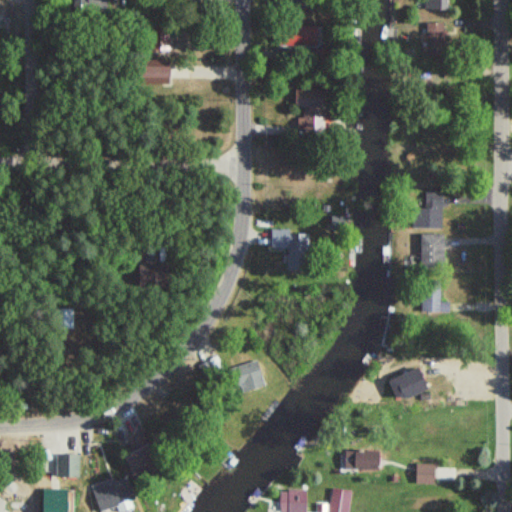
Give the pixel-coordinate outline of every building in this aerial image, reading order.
[(420,0),(421,12),(445,12),(444,0),(420,0)] [(318,90),(291,92),(292,109),(301,108),(302,119),(319,118),(318,90)] [(440,230),(440,193),(423,193),(423,210),(410,210),(410,230),(440,230)] [(269,232),(269,248),(307,248),(307,232),(269,232)] [(443,235),(416,235),(416,269),(443,269),(443,235)] [(440,281),(418,281),(418,314),(448,314),(448,304),(440,304),(440,281)] [(73,310),(56,310),(56,330),(73,330),(73,310)] [(263,387),(256,362),(222,372),(230,396),(263,387)] [(127,442),(126,442),(127,444),(127,445),(131,450),(117,460),(133,481),(148,469),(127,442)] [(339,472),(378,472),(378,452),(339,452),(339,472)] [(50,479),(75,479),(75,458),(50,458),(50,479)] [(94,511),(127,511),(129,511),(124,480),(91,485),(94,511)] [(70,511),(70,490),(36,491),(36,511),(70,511)] [(303,511),(303,491),(278,491),(277,511),(303,511)]
